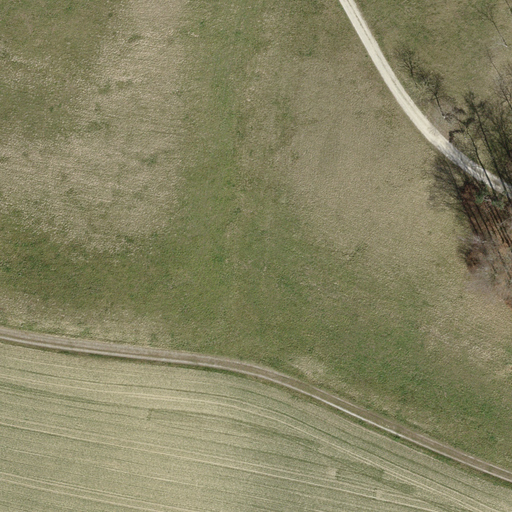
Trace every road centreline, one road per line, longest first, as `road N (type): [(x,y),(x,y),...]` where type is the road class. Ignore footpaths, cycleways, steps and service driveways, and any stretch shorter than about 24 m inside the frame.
road 1 (track): [(0,335),(279,366),(511,470)]
road 2 (track): [(350,0),(398,91),(467,162),(511,185)]
